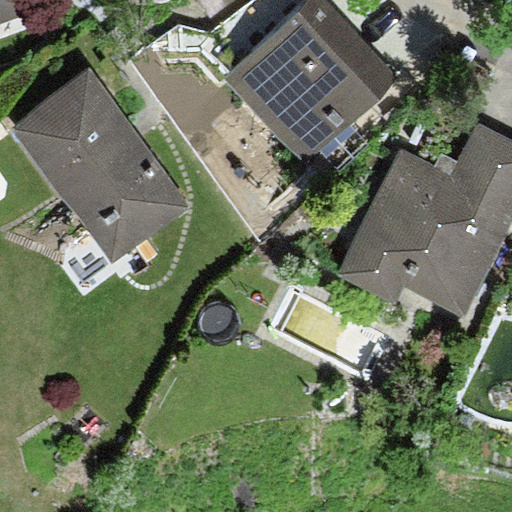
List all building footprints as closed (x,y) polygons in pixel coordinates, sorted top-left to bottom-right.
[(26,0),(0,0),(0,12),(27,2),(26,0)] [(204,0),(213,11),(228,0),(204,0)] [(391,75),(322,0),(305,0),(226,71),(304,157),(391,75)] [(182,200),(88,71),(20,120),(114,249),(182,200)] [(511,205),(511,144),(473,123),(443,178),(393,151),(334,259),(450,321),(511,205)]
